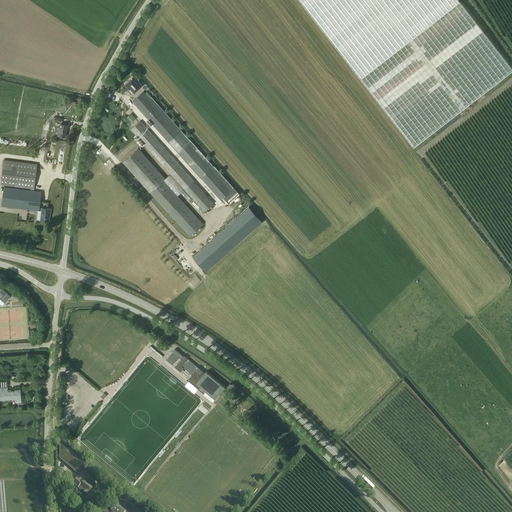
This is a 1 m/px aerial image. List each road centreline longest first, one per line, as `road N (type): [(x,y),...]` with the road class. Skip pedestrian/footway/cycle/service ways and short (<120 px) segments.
road 1 (secondary): [(394,511),(226,354),(62,270)]
road 2 (unclassified): [(58,294),(125,306),(236,371),(380,511)]
road 3 (unclassified): [(62,270),(88,111),(151,0)]
road 4 (unclassified): [(50,511),(46,433),(58,294)]
